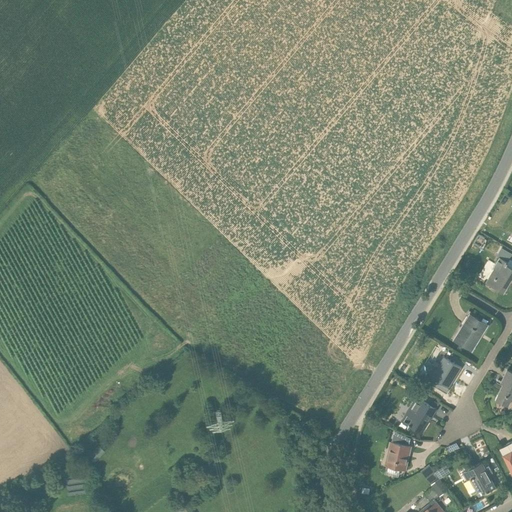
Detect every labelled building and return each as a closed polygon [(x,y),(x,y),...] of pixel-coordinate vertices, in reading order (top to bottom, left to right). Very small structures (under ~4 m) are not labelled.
[(511,279),(511,267),(510,266),(511,264),(499,257),(493,268),(496,270),(487,284),(503,293),(511,279)] [(473,351),(488,325),(471,315),(464,328),(462,326),(454,339),(473,351)] [(446,393),(461,367),(444,357),(432,377),(437,381),(434,386),(446,393)] [(511,390),(511,371),(508,369),(504,378),(506,379),(496,400),(506,405),(510,396),(508,395),(510,390),(511,390)] [(432,417),(433,416),(433,414),(432,413),(426,409),(429,404),(416,397),(402,420),(421,433),(430,416),(432,417)] [(395,442),(409,441),(408,436),(402,436),(402,431),(395,432),(395,442)] [(511,441),(498,449),(511,474),(511,441)] [(405,469),(411,447),(391,442),(385,465),(405,469)] [(100,444),(88,455),(95,462),(106,451),(100,444)] [(485,467),(482,462),(474,466),(472,463),(465,467),(467,470),(462,473),(467,481),(471,479),(480,496),(495,487),(489,475),(493,473),(489,465),(485,467)] [(431,484),(440,478),(430,465),(421,472),(431,484)] [(440,468),(435,471),(440,478),(445,475),(440,468)] [(448,490),(439,478),(431,485),(440,496),(448,490)] [(434,499),(418,511),(441,511),(444,510),(437,501),(434,499)] [(186,511),(196,511),(190,502),(183,507),(186,511)]
